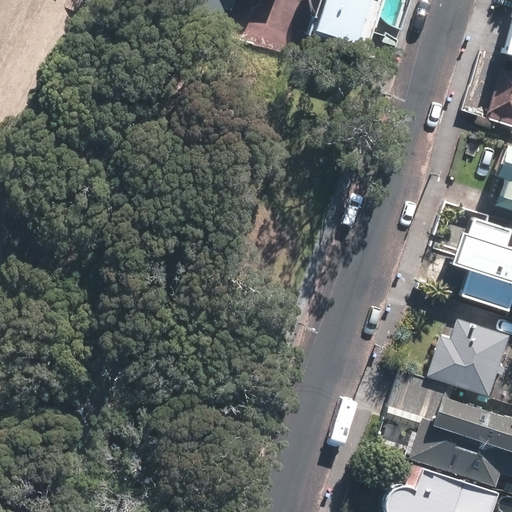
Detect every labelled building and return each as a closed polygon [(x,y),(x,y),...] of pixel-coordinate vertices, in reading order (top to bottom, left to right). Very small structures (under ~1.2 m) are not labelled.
[(179,0),(178,3),(215,22),(224,6),(229,9),(233,0),(179,0)] [(313,0),(303,31),(358,49),(366,24),(371,26),(379,0),(313,0)] [(511,0),(501,0),(497,13),(511,17),(511,0)] [(499,24),(488,20),(483,34),(495,38),(499,24)] [(396,33),(369,28),(366,45),(393,50),(396,33)] [(491,119),(511,125),(511,78),(505,76),(491,119)] [(500,206),(511,210),(511,148),(504,146),(494,178),(505,182),(502,192),(505,192),(500,206)] [(511,232),(475,220),(470,235),(463,233),(453,264),(471,270),(462,295),(510,311),(511,305),(511,249),(506,248),(511,232)] [(495,362),(504,335),(452,317),(445,337),(435,333),(421,375),(484,395),(492,371),(499,374),(502,364),(495,362)] [(396,367),(385,401),(416,411),(403,453),(490,480),(494,468),(511,473),(511,419),(442,397),(446,383),(396,367)] [(486,511),(494,490),(418,465),(411,486),(405,484),(400,484),(397,484),(394,484),(390,486),(387,488),(385,490),(382,494),(381,497),(381,500),(380,503),(380,506),(381,508),(382,511),(381,511),(486,511)]
